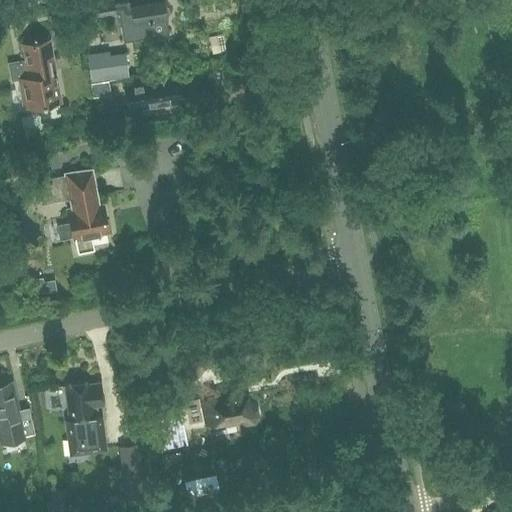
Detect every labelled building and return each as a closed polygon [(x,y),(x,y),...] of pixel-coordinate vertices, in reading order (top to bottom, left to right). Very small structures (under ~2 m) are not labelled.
[(113,0),(108,0),(93,3),(95,18),(120,14),(121,18),(125,41),(152,36),(149,23),(167,20),(166,17),(169,15),(168,8),(164,7),(163,0),(145,0),(129,3),(129,2),(114,5),(113,0)] [(221,35),(209,38),(212,54),(225,52),(221,35)] [(25,61),(8,64),(11,80),(20,79),(25,108),(59,102),(54,73),(52,60),(54,59),(51,40),(50,40),(47,37),(41,39),(39,42),(24,44),(27,61),(25,61)] [(109,57),(108,53),(88,56),(92,80),(112,77),(112,76),(127,74),(124,54),(109,57)] [(176,77),(146,82),(146,80),(137,81),(136,76),(122,78),(128,111),(180,102),(176,77)] [(122,109),(95,113),(98,130),(125,126),(122,109)] [(109,220),(106,220),(95,164),(64,170),(65,177),(40,182),(44,203),(66,199),(74,239),(77,239),(80,252),(94,249),(91,236),(112,233),(109,220)] [(54,279),(44,281),(43,277),(36,278),(39,294),(57,291),(54,279)] [(13,378),(0,381),(0,442),(26,437),(26,435),(34,432),(28,405),(19,407),(13,378)] [(98,405),(104,404),(102,384),(89,386),(89,384),(69,386),(73,417),(65,419),(70,454),(108,449),(103,414),(99,414),(98,405)] [(257,419),(258,413),(254,408),(251,406),(248,406),(246,392),(231,393),(231,392),(207,397),(211,422),(242,417),(243,419),(245,421),(250,423),(253,423),(257,419)] [(48,402),(30,404),(32,419),(50,417),(48,402)] [(185,429),(181,406),(160,409),(164,433),(185,429)] [(146,493),(142,465),(122,467),(125,496),(146,493)] [(65,511),(63,490),(52,492),(53,500),(46,500),(47,511),(65,511)]
